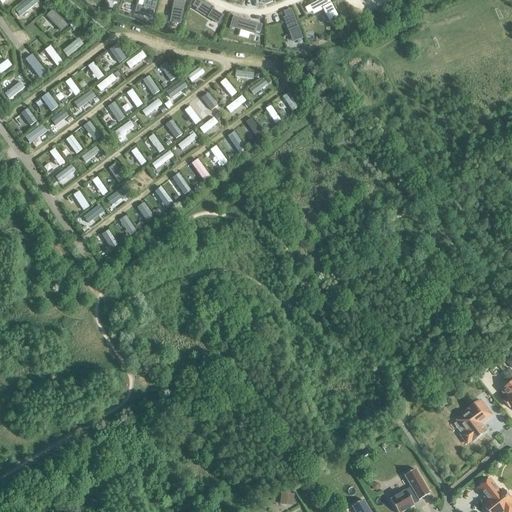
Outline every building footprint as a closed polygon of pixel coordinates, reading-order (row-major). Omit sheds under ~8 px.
[(20,17),(39,3),(36,0),(28,0),(15,11),(20,17)] [(138,0),(135,13),(151,17),(156,0),(138,0)] [(174,0),(170,23),(179,25),(183,0),(174,0)] [(196,0),(193,6),(197,9),(196,11),(217,24),(222,17),(196,0)] [(327,0),(321,0),(305,9),(308,13),(312,11),(314,14),(323,9),(325,12),(324,13),(328,20),(330,21),(337,17),(327,0)] [(68,26),(52,10),(46,16),(61,32),(68,26)] [(287,18),(284,19),(290,34),(293,42),(301,38),(290,10),(285,12),(287,18)] [(233,18),(231,27),(254,34),(255,31),(259,32),(261,26),(233,18)] [(78,39),(62,52),(67,58),(83,45),(78,39)] [(62,62),(50,46),(45,51),(57,67),(62,62)] [(126,59),(117,46),(111,50),(120,63),(126,59)] [(130,69),(146,58),(142,52),(126,64),(130,69)] [(28,60),(38,74),(43,70),(33,56),(28,60)] [(0,74),(12,66),(8,61),(0,65),(0,74)] [(103,76),(93,63),(88,67),(97,81),(103,76)] [(177,78),(167,64),(162,67),(172,82),(177,78)] [(201,67),(186,79),(189,83),(204,72),(201,67)] [(101,92),(116,80),(112,75),(97,87),(101,92)] [(159,92),(149,77),(144,80),(150,89),(148,90),(150,94),(152,92),(154,95),(159,92)] [(79,92),(70,79),(65,83),(70,90),(68,91),(71,94),(73,93),(75,95),(79,92)] [(236,93),(225,79),(220,84),(231,97),(236,93)] [(267,85),(263,80),(248,92),(252,97),(262,89),(263,91),(267,87),(266,86),(267,85)] [(186,86),(182,81),(167,93),(170,98),(186,86)] [(10,100),(24,89),(19,83),(10,90),(9,89),(6,92),(7,93),(5,95),(10,100)] [(142,105),(132,90),(127,94),(137,109),(142,105)] [(218,107),(207,93),(203,97),(214,111),(218,107)] [(86,94),(72,104),(75,109),(85,102),(87,104),(90,101),(89,99),(90,98),(86,94)] [(298,107),(289,94),(284,97),(288,102),(286,104),(289,108),(290,107),(293,110),(298,107)] [(58,107),(49,95),(44,99),(53,111),(58,107)] [(246,101),(242,96),(226,108),(230,114),(246,101)] [(158,100),(142,112),(146,117),(162,104),(158,100)] [(125,118),(115,104),(110,108),(114,114),(113,115),(115,118),(116,117),(119,122),(125,118)] [(200,121),(190,107),(184,111),(195,125),(200,121)] [(280,120),(271,107),(266,111),(275,124),(280,120)] [(52,126),(68,115),(64,110),(49,121),(52,126)] [(37,123),(28,111),(23,114),(32,127),(37,123)] [(218,122),(214,118),(199,130),(202,134),(208,130),(209,132),(214,128),(213,126),(218,122)] [(264,137),(251,118),(245,122),(258,141),(264,137)] [(130,122),(114,133),(118,138),(127,132),(129,133),(132,131),(131,129),(134,127),(130,122)] [(182,134),(172,122),(168,125),(174,133),(172,135),(174,138),(176,137),(177,138),(182,134)] [(100,137),(90,124),(85,127),(95,141),(100,137)] [(41,126),(27,137),(30,142),(35,139),(36,140),(39,138),(38,137),(45,132),(41,126)] [(197,138),(194,134),(178,146),(181,151),(191,143),(193,145),(196,143),(195,141),(197,138)] [(148,139),(159,153),(164,150),(153,135),(148,139)] [(244,149),(234,135),(229,138),(233,144),(231,145),(234,149),(236,148),(239,152),(244,149)] [(82,150),(72,136),(66,140),(76,155),(82,150)] [(227,163),(216,147),(210,151),(222,167),(227,163)] [(64,163),(54,149),(49,153),(55,161),(54,162),(56,165),(58,164),(60,166),(64,163)] [(136,149),(131,152),(141,166),(146,162),(136,149)] [(93,150),(78,161),(82,166),(97,155),(93,150)] [(169,160),(166,155),(148,168),(152,173),(164,164),(165,166),(168,164),(166,162),(169,160)] [(209,177),(198,161),(193,164),(200,175),(198,176),(200,180),(202,179),(204,181),(209,177)] [(125,179),(115,164),(109,168),(120,183),(125,179)] [(71,166),(55,178),(59,183),(75,171),(71,166)] [(188,189),(180,177),(175,180),(184,192),(188,189)] [(107,193),(97,178),(92,181),(102,196),(107,193)] [(172,204),(161,188),(155,192),(163,202),(161,203),(164,206),(165,205),(167,207),(172,204)] [(118,190),(104,202),(107,207),(117,199),(118,202),(121,199),(120,197),(122,195),(118,190)] [(89,207),(79,192),(73,196),(83,211),(89,207)] [(153,216),(144,203),(139,207),(144,214),(142,215),(144,217),(146,216),(148,219),(153,216)] [(96,208),(80,220),(83,225),(91,219),(93,220),(96,218),(95,216),(99,213),(96,208)] [(136,232),(125,216),(120,220),(128,230),(126,232),(128,234),(130,233),(131,235),(136,232)] [(118,247),(107,230),(102,233),(113,250),(118,247)] [(511,382),(501,392),(507,399),(503,402),(509,408),(511,406),(511,382)] [(471,441),(472,442),(485,432),(479,424),(491,416),(480,401),(466,410),(468,412),(456,421),(465,433),(460,436),(466,445),(471,441)] [(418,501),(429,494),(415,470),(403,476),(410,488),(405,491),(389,500),(396,511),(403,511),(414,506),(412,503),(417,500),(418,501)] [(511,502),(502,490),(499,492),(489,479),(477,489),(487,502),(482,506),(487,511),(486,511),(502,511),(503,511),(511,511),(511,506),(511,505),(511,504),(511,502)] [(369,511),(363,501),(351,507),(354,511),(369,511)]
